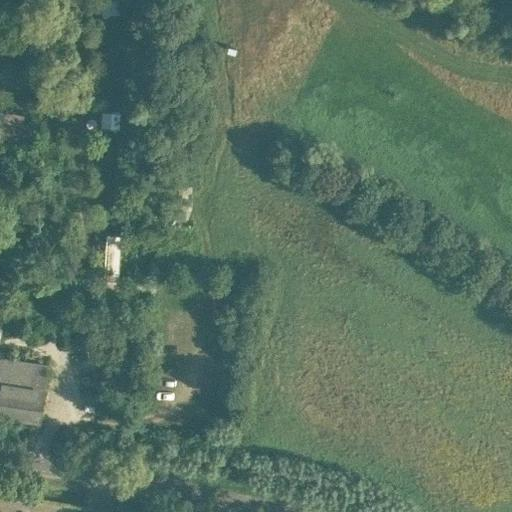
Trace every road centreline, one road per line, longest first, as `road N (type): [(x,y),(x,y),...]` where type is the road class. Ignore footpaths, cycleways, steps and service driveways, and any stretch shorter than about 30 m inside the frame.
road 1 (track): [(86,0),(78,332),(66,404),(43,466)]
road 2 (unclassified): [(271,511),(0,459)]
road 3 (track): [(66,404),(179,415),(189,298)]
